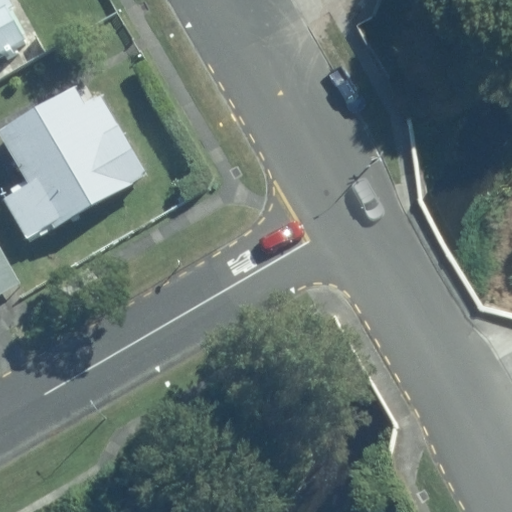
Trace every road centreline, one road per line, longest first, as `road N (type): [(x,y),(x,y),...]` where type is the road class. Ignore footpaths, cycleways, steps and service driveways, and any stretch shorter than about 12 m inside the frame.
road 1 (residential): [(354,218),(0,424)]
road 2 (residential): [(354,218),(511,489)]
road 3 (residential): [(228,0),(354,218)]
